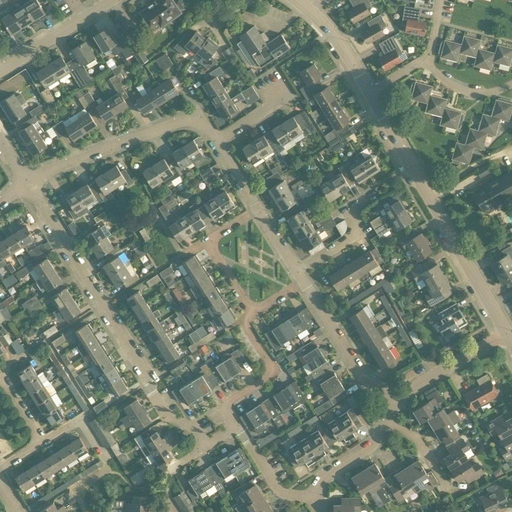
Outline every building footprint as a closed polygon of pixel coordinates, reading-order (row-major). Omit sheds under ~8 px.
[(31,0),(24,5),(33,20),(44,13),(36,0),(31,0)] [(170,19),(173,16),(184,8),(178,0),(176,0),(173,2),(171,0),(156,0),(156,1),(140,12),(153,30),(170,18),(170,19)] [(371,6),(367,0),(348,0),(354,9),(347,12),(353,23),(370,14),(367,8),(371,6)] [(24,5),(13,11),(22,27),(33,20),(24,5)] [(406,26),(405,32),(423,35),(425,23),(418,22),(420,9),(404,6),(401,25),(406,26)] [(11,34),(22,27),(13,11),(2,18),(11,34)] [(370,28),(361,33),(367,44),(384,35),(381,29),(386,26),(380,14),(367,22),(370,28)] [(290,48),(281,33),(270,41),(264,32),(260,34),(254,25),(239,35),(242,40),(237,43),(252,66),(257,62),(261,67),(290,48)] [(126,58),(134,53),(132,50),(121,34),(114,39),(107,27),(94,36),(103,51),(109,47),(115,56),(122,51),(126,58)] [(197,50),(206,39),(196,31),(188,41),(183,36),(173,47),(183,55),(189,47),(196,53),(197,51),(197,50)] [(463,35),(461,44),(460,49),(459,53),(475,58),(476,53),(477,53),(478,49),(481,40),(463,35)] [(385,55),(378,59),(385,70),(402,61),(398,55),(402,53),(393,36),(379,44),(385,55)] [(218,46),(208,37),(206,39),(197,50),(197,51),(203,56),(198,62),(207,69),(218,62),(210,56),(218,46)] [(440,42),(439,48),(442,48),(441,54),(440,57),(457,62),(459,53),(460,49),(461,44),(444,40),(443,43),(440,42)] [(82,63),(76,67),(86,84),(92,80),(85,68),(89,66),(88,64),(96,59),(85,41),(73,49),(82,63)] [(511,58),(511,57),(511,48),(497,44),(494,53),(493,57),(494,58),(492,62),(509,67),(510,63),(511,58)] [(132,50),(134,53),(141,64),(148,60),(139,46),(132,50)] [(226,57),(234,54),(231,48),(223,51),(226,57)] [(493,57),(494,53),(478,49),(477,53),(476,53),(475,58),(473,66),(490,71),(492,62),(494,58),(493,57)] [(166,53),(155,60),(162,71),(173,64),(166,53)] [(49,64),(58,79),(70,71),(61,56),(49,64)] [(46,86),(58,79),(49,64),(36,72),(46,86)] [(300,90),(303,95),(321,83),(318,78),(321,76),(313,64),(300,72),(299,72),(307,85),(300,90)] [(117,66),(111,69),(115,75),(114,75),(122,86),(127,83),(119,72),(122,68),(120,65),(117,66)] [(210,96),(224,87),(216,76),(223,72),(219,66),(203,76),(207,82),(203,85),(210,96)] [(76,67),(70,71),(81,87),(86,84),(76,67)] [(114,75),(109,78),(116,89),(122,86),(114,75)] [(158,86),(167,100),(178,93),(170,79),(158,86)] [(411,84),(410,90),(412,90),(411,96),(410,99),(427,104),(428,99),(429,99),(430,95),(432,86),(415,81),(414,85),(411,84)] [(321,83),(303,95),(307,100),(314,95),(321,107),(335,98),(328,87),(325,89),(321,83)] [(144,89),(147,93),(156,107),(167,100),(158,86),(152,90),(149,86),(144,89)] [(251,86),(246,89),(254,101),(259,98),(251,86)] [(210,96),(217,107),(231,99),(224,87),(210,96)] [(46,88),(41,92),(48,104),(54,100),(46,88)] [(231,99),(217,107),(224,119),(238,110),(234,104),(244,98),(248,105),(254,101),(246,89),(231,99)] [(87,93),(83,95),(90,106),(95,103),(88,92),(87,93)] [(119,92),(108,99),(116,113),(128,106),(119,92)] [(25,113),(20,105),(26,102),(20,93),(14,96),(13,94),(0,102),(0,103),(12,122),(25,113)] [(145,114),(156,107),(147,93),(136,100),(145,114)] [(83,95),(78,98),(85,109),(90,106),(83,95)] [(425,112),(441,117),(442,112),(443,112),(444,108),(447,99),(430,95),(429,99),(428,99),(427,104),(425,112)] [(321,107),(328,118),(342,109),(335,98),(321,107)] [(116,113),(108,99),(96,107),(105,120),(116,113)] [(510,100),(505,99),(504,102),(499,100),(495,99),(491,116),(495,117),(495,118),(500,119),(508,122),(511,108),(511,103),(510,103),(510,100)] [(32,117),(33,117),(44,110),(41,105),(29,112),(32,117)] [(459,121),(462,122),(463,116),(460,116),(461,112),(444,108),(443,112),(442,112),(441,117),(439,125),(456,130),(457,126),(459,121)] [(335,137),(338,135),(349,128),(346,123),(349,120),(342,109),(328,118),(335,129),(332,131),(335,137)] [(293,116),(282,123),(292,138),(302,132),(305,136),(315,129),(312,124),(307,116),(306,116),(303,111),(293,117),(293,116)] [(87,113),(76,119),(85,133),(96,126),(88,112),(87,113)] [(482,114),(477,130),(482,131),(482,132),(487,134),(495,136),(500,119),(495,118),(495,117),(491,116),(482,114)] [(36,121),(33,117),(32,117),(21,124),(23,128),(18,132),(26,143),(44,132),(40,126),(35,129),(32,123),(36,121)] [(61,121),(56,124),(63,135),(69,132),(74,140),(85,133),(76,119),(65,126),(62,122),(61,121)] [(282,123),(267,133),(279,152),(284,149),(281,145),(292,138),(282,123)] [(58,139),(63,135),(56,124),(51,127),(58,139)] [(352,126),(349,128),(338,135),(342,140),(356,131),(352,126)] [(469,128),(464,144),(469,146),(473,148),(482,150),(487,134),(482,132),(482,131),(477,130),(469,128)] [(46,130),(44,132),(26,143),(32,154),(46,146),(42,140),(50,135),(46,130)] [(267,133),(253,142),(262,157),(272,150),(279,161),(283,158),(279,152),(267,133)] [(193,140),(182,146),(192,161),(202,155),(193,140)] [(252,163),(262,157),(253,142),(242,148),(252,163)] [(464,144),(456,142),(451,159),(452,160),(451,162),(456,164),(457,161),(469,164),(473,148),(469,146),(464,144)] [(176,159),(172,162),(180,175),(184,173),(181,168),(192,161),(182,146),(172,153),(176,159)] [(360,152),(355,155),(369,176),(380,169),(374,161),(376,155),(370,154),(364,158),(360,152)] [(369,176),(355,155),(351,157),(355,163),(349,167),(359,182),(369,176)] [(163,158),(153,165),(162,180),(164,179),(166,181),(170,182),(180,175),(172,162),(167,165),(163,158)] [(152,187),(162,180),(153,165),(142,172),(152,187)] [(327,174),(330,179),(339,194),(350,188),(349,186),(353,183),(342,165),(338,168),(340,172),(335,176),(332,171),(327,174)] [(488,165),(476,171),(480,178),(491,171),(488,165)] [(116,166),(105,172),(115,188),(126,181),(128,185),(133,182),(125,170),(120,173),(116,166)] [(200,173),(203,179),(214,172),(210,167),(200,173)] [(511,170),(496,179),(508,199),(511,196),(511,170)] [(96,180),(92,183),(103,201),(104,202),(113,196),(110,191),(115,188),(105,172),(95,179),(96,180)] [(214,172),(203,179),(207,185),(217,178),(214,172)] [(264,180),(267,185),(280,176),(277,172),(264,180)] [(283,180),(280,176),(267,185),(270,189),(268,190),(275,201),(290,191),(283,180)] [(315,177),(311,180),(313,183),(312,184),(321,197),(325,194),(329,201),(339,194),(330,179),(320,185),(317,180),(317,181),(315,177)] [(293,189),(299,185),(303,183),(301,179),(291,186),(293,189)] [(496,206),(508,199),(496,179),(485,186),(486,188),(474,195),(485,214),(493,210),(490,205),(495,203),(496,206)] [(87,184),(76,190),(86,206),(97,199),(99,203),(103,201),(92,183),(88,185),(87,184)] [(220,193),(215,197),(224,212),(234,205),(226,193),(229,191),(226,185),(218,190),(220,193)] [(86,206),(76,190),(66,197),(70,204),(66,207),(74,219),(88,210),(86,206)] [(296,201),(290,191),(275,201),(281,211),(283,210),(285,214),(290,211),(303,202),(301,198),(296,201)] [(160,199),(163,205),(174,198),(170,192),(160,199)] [(202,199),(197,202),(209,221),(224,212),(215,197),(204,204),(202,199)] [(174,198),(163,205),(167,210),(177,204),(174,198)] [(374,229),(404,210),(398,200),(383,209),(387,215),(381,218),(380,216),(370,222),(374,229)] [(185,216),(194,231),(205,224),(209,221),(197,202),(188,208),(191,212),(185,216)] [(306,207),(303,202),(290,211),(293,215),(286,219),(293,229),(308,220),(301,209),(306,207)] [(411,220),(404,210),(374,229),(379,236),(389,230),(387,228),(393,225),(396,229),(411,220)] [(318,220),(322,226),(332,219),(329,214),(318,220)] [(179,241),(194,231),(185,216),(169,226),(179,241)] [(85,236),(91,247),(107,237),(100,227),(104,224),(101,219),(96,222),(88,227),(91,232),(85,236)] [(322,226),(314,230),(300,240),(306,250),(321,240),(317,234),(324,230),(325,231),(336,225),(332,219),(322,226)] [(314,230),(308,220),(293,229),(300,240),(314,230)] [(338,223),(342,232),(349,229),(345,220),(338,223)] [(26,226),(15,233),(23,246),(34,239),(26,226)] [(143,228),(139,231),(145,241),(150,238),(143,228)] [(508,228),(503,231),(506,236),(511,233),(508,228)] [(415,236),(414,234),(412,230),(398,239),(406,250),(409,248),(417,260),(431,251),(426,244),(428,243),(422,233),(420,234),(419,233),(415,236)] [(15,233),(4,239),(13,252),(23,246),(15,233)] [(104,253),(107,258),(120,249),(118,245),(113,248),(107,237),(91,247),(98,257),(104,253)] [(4,239),(0,242),(0,255),(2,259),(13,252),(4,239)] [(494,262),(491,264),(496,273),(511,264),(511,248),(510,245),(500,251),(503,257),(494,262)] [(139,246),(135,249),(140,256),(144,253),(139,246)] [(368,251),(358,257),(367,271),(377,264),(376,262),(381,258),(375,248),(369,251),(368,251)] [(32,260),(36,257),(32,249),(27,252),(32,260)] [(123,253),(120,249),(107,258),(110,262),(103,266),(110,276),(125,267),(130,264),(127,259),(122,262),(119,256),(123,253)] [(182,263),(189,274),(200,267),(197,262),(199,260),(196,255),(193,257),(193,256),(182,263)] [(21,266),(26,263),(21,256),(17,259),(21,266)] [(358,257),(348,263),(357,277),(367,271),(358,257)] [(33,267),(41,279),(54,271),(46,259),(33,267)] [(150,260),(143,264),(147,269),(153,265),(150,260)] [(427,285),(443,276),(437,264),(428,269),(424,262),(410,270),(417,282),(423,278),(427,285)] [(10,263),(7,265),(11,272),(15,270),(10,263)] [(348,263),(338,270),(347,283),(357,277),(348,263)] [(511,264),(496,273),(502,284),(506,282),(511,278),(511,264)] [(200,267),(189,274),(195,285),(207,277),(204,272),(205,271),(202,265),(200,267)] [(25,266),(21,269),(14,273),(18,279),(28,272),(25,266)] [(170,266),(159,273),(163,278),(174,271),(170,266)] [(131,277),(125,267),(110,276),(116,286),(123,282),(126,287),(139,278),(136,274),(131,277)] [(397,269),(392,272),(395,277),(400,273),(397,269)] [(337,290),(347,283),(338,270),(328,276),(337,290)] [(54,271),(41,279),(35,282),(42,292),(47,289),(48,290),(61,282),(54,271)] [(157,274),(146,281),(149,287),(160,280),(157,274)] [(207,277),(195,285),(202,295),(214,288),(210,283),(212,281),(209,276),(207,277)] [(449,287),(443,276),(427,285),(430,291),(424,294),(431,307),(445,299),(441,292),(449,287)] [(375,283),(378,287),(388,281),(385,277),(375,283)] [(389,281),(382,285),(387,294),(394,290),(389,281)] [(375,283),(365,289),(368,294),(378,287),(375,283)] [(170,291),(175,298),(182,293),(178,286),(170,291)] [(214,288),(202,295),(209,306),(220,299),(217,293),(219,292),(216,287),(214,288)] [(52,296),(59,308),(73,300),(65,288),(52,296)] [(368,294),(365,289),(355,296),(358,300),(368,294)] [(132,310),(133,309),(145,302),(138,291),(126,298),(130,304),(128,305),(132,310)] [(168,302),(173,299),(168,292),(164,295),(168,302)] [(182,293),(175,298),(179,305),(187,300),(182,293)] [(24,302),(27,308),(38,301),(35,295),(24,302)] [(379,297),(385,308),(390,305),(384,295),(379,297)] [(11,296),(1,303),(4,307),(14,300),(11,296)] [(347,307),(358,300),(355,296),(344,302),(347,307)] [(220,299),(209,306),(216,317),(227,309),(224,304),(226,303),(222,297),(220,299)] [(168,302),(175,313),(179,310),(173,299),(168,302)] [(73,300),(59,308),(66,319),(80,311),(73,300)] [(38,301),(27,308),(30,313),(42,306),(38,301)] [(138,321),(140,320),(152,313),(145,302),(133,309),(136,314),(135,315),(138,321)] [(456,333),(454,330),(466,323),(455,303),(437,313),(444,326),(439,329),(444,339),(456,333)] [(390,305),(385,308),(391,318),(395,316),(390,305)] [(8,307),(0,310),(0,321),(0,322),(13,317),(8,307)] [(229,308),(227,309),(216,317),(212,319),(219,330),(234,320),(231,314),(232,313),(229,308)] [(369,318),(362,308),(349,316),(355,326),(369,318)] [(145,332),(147,331),(158,323),(155,318),(160,314),(157,309),(152,313),(140,320),(143,325),(142,326),(145,332)] [(189,319),(193,316),(188,309),(184,312),(189,319)] [(179,310),(175,313),(182,323),(186,320),(179,310)] [(285,317),(296,334),(305,329),(306,331),(312,327),(302,310),(290,318),(289,315),(285,317)] [(198,323),(193,316),(189,319),(193,326),(198,323)] [(391,318),(397,329),(401,326),(395,316),(391,318)] [(284,322),(279,325),(288,339),(296,334),(285,317),(282,319),(284,322)] [(375,328),(369,318),(355,326),(362,337),(375,328)] [(191,327),(186,320),(182,323),(186,330),(191,327)] [(153,341),(154,341),(165,334),(158,323),(147,331),(150,336),(148,336),(152,342),(153,341)] [(283,343),(288,339),(279,325),(277,323),(274,325),(275,327),(264,334),(275,351),(284,345),(283,343)] [(74,331),(81,343),(93,335),(89,330),(91,329),(88,324),(86,325),(86,324),(74,331)] [(43,332),(40,334),(43,340),(46,338),(58,330),(54,325),(43,332)] [(401,326),(397,329),(403,339),(407,337),(401,326)] [(381,339),(375,328),(362,337),(368,347),(381,339)] [(408,332),(417,349),(423,346),(413,329),(408,332)] [(0,354),(5,351),(3,348),(9,344),(0,330),(0,354)] [(201,338),(199,339),(202,345),(216,336),(212,330),(207,334),(201,338)] [(95,334),(93,335),(81,343),(76,346),(83,356),(88,353),(99,346),(96,342),(99,340),(95,334)] [(165,334),(154,341),(157,346),(155,347),(159,353),(160,352),(172,345),(165,334)] [(66,340),(62,335),(51,342),(55,347),(66,340)] [(411,344),(407,337),(403,339),(407,347),(411,344)] [(18,355),(25,351),(17,339),(10,343),(18,355)] [(199,339),(188,346),(192,352),(202,345),(199,339)] [(388,349),(381,339),(368,347),(375,357),(388,349)] [(312,340),(296,350),(299,355),(301,354),(307,363),(324,352),(322,349),(320,350),(316,344),(316,345),(312,340)] [(198,348),(200,351),(201,354),(209,349),(205,344),(198,348)] [(102,345),(99,346),(88,353),(92,359),(88,361),(91,366),(95,364),(106,357),(103,352),(105,350),(102,345)] [(179,355),(172,345),(160,352),(163,357),(162,358),(165,363),(167,363),(179,355)] [(226,353),(220,356),(223,361),(233,378),(236,376),(235,374),(237,373),(241,370),(237,364),(242,361),(245,358),(239,348),(235,350),(231,353),(226,353)] [(394,359),(388,349),(375,357),(381,367),(382,367),(385,372),(395,365),(392,360),(394,359)] [(299,355),(296,350),(286,357),(289,362),(299,355)] [(51,351),(47,354),(54,365),(58,362),(51,351)] [(324,352),(307,363),(313,372),(321,367),(328,363),(324,356),(326,355),(324,352)] [(60,356),(67,367),(71,364),(64,353),(60,356)] [(280,353),(274,357),(277,363),(283,359),(280,353)] [(108,355),(106,357),(95,364),(102,374),(113,367),(110,362),(112,361),(108,355)] [(208,360),(204,362),(205,364),(218,385),(223,382),(228,379),(229,378),(230,380),(233,378),(223,361),(217,365),(216,366),(214,363),(211,358),(208,360)] [(186,364),(182,359),(169,367),(172,372),(186,364)] [(58,362),(54,365),(58,371),(61,375),(65,372),(58,362)] [(71,364),(67,367),(74,377),(78,375),(71,364)] [(201,375),(195,379),(204,394),(205,396),(209,394),(207,392),(209,390),(213,388),(218,385),(205,364),(200,367),(202,370),(199,372),(201,375)] [(24,384),(37,376),(30,365),(17,373),(24,384)] [(115,366),(113,367),(102,374),(105,380),(100,383),(103,388),(108,385),(119,378),(116,373),(119,372),(115,366)] [(308,375),(305,377),(308,382),(314,378),(324,371),(321,367),(313,372),(311,373),(308,375)] [(324,390),(341,380),(339,376),(337,378),(333,372),(327,376),(324,371),(314,378),(317,382),(319,381),(324,390)] [(37,376),(24,384),(31,394),(44,386),(49,383),(42,372),(37,376)] [(65,372),(61,375),(68,386),(72,383),(65,372)] [(480,385),(463,395),(471,410),(499,394),(491,379),(490,380),(486,373),(477,379),(480,385)] [(74,377),(80,388),(84,385),(78,375),(74,377)] [(122,377),(119,378),(108,385),(115,396),(127,389),(123,384),(126,382),(122,377)] [(195,379),(186,384),(197,401),(200,399),(198,397),(204,394),(195,379)] [(343,383),(341,380),(324,390),(330,399),(329,401),(332,405),(348,395),(345,390),(341,384),(343,383)] [(279,388),(292,408),(292,409),(306,400),(294,381),(283,388),(282,386),(279,388)] [(72,383),(68,386),(74,396),(78,393),(72,383)] [(176,388),(172,391),(178,400),(182,398),(186,405),(191,402),(192,401),(194,403),(197,401),(186,384),(180,388),(177,390),(176,388)] [(84,385),(80,388),(87,399),(88,399),(91,396),(92,396),(89,392),(84,385)] [(31,394),(37,405),(50,396),(44,386),(31,394)] [(277,392),(266,399),(277,415),(282,412),(283,413),(292,408),(279,388),(276,390),(277,392)] [(420,422),(427,418),(435,413),(431,406),(442,400),(436,390),(426,396),(429,401),(413,411),(420,422)] [(78,393),(74,396),(81,407),(85,404),(78,393)] [(37,405),(44,415),(57,407),(50,396),(37,405)] [(254,404),(252,405),(263,423),(272,417),(278,427),(283,424),(277,415),(266,399),(256,406),(254,404)] [(107,406),(104,400),(93,407),(96,413),(107,406)] [(123,423),(143,410),(136,400),(123,408),(128,414),(121,419),(123,423)] [(248,411),(244,414),(254,429),(257,434),(266,428),(263,423),(252,405),(248,407),(250,410),(248,411)] [(319,406),(314,409),(317,415),(322,411),(319,406)] [(64,418),(57,407),(44,415),(51,426),(64,418)] [(351,407),(336,417),(351,441),(356,438),(351,431),(362,424),(351,407)] [(442,409),(435,413),(427,418),(433,429),(456,416),(453,411),(446,415),(442,409)] [(143,410),(123,423),(119,426),(122,430),(133,423),(137,430),(150,421),(143,410)] [(287,433),(289,437),(318,420),(315,415),(287,433)] [(92,428),(103,421),(99,416),(89,422),(92,428)] [(459,420),(456,416),(433,429),(440,440),(442,439),(445,443),(452,439),(450,434),(456,431),(455,430),(459,428),(456,422),(459,420)] [(501,438),(511,432),(511,417),(505,421),(502,416),(486,425),(492,435),(497,432),(501,438)] [(330,429),(326,432),(333,443),(342,437),(346,444),(351,441),(336,417),(326,423),(330,429)] [(106,426),(103,421),(92,428),(96,433),(106,426)] [(109,432),(106,426),(96,433),(99,438),(109,432)] [(145,456),(150,453),(172,439),(169,434),(160,439),(156,432),(153,434),(150,429),(139,435),(145,445),(140,448),(145,456)] [(317,429),(307,436),(323,459),(327,457),(323,450),(333,443),(326,432),(321,435),(317,429)] [(109,432),(99,438),(102,443),(113,437),(109,432)] [(511,432),(501,438),(505,446),(499,449),(505,459),(511,455),(511,432)] [(257,441),(256,442),(259,447),(273,439),(270,434),(264,438),(260,439),(257,441)] [(298,441),(309,458),(313,455),(318,462),(323,459),(307,436),(298,441)] [(116,442),(113,437),(102,443),(105,449),(110,446),(116,442)] [(68,445),(76,457),(87,451),(79,438),(68,445)] [(172,439),(150,453),(158,466),(172,458),(167,450),(176,445),(172,439)] [(444,458),(451,469),(466,459),(462,452),(468,448),(462,439),(450,446),(454,452),(444,458)] [(312,463),(309,458),(298,441),(289,447),(293,454),(288,457),(294,467),(304,461),(307,466),(312,463)] [(116,457),(123,453),(116,442),(110,446),(116,457)] [(68,445),(58,451),(66,464),(76,457),(68,445)] [(282,445),(278,447),(282,454),(286,451),(282,445)] [(222,455),(232,473),(235,476),(251,466),(239,447),(232,452),(226,456),(225,453),(222,455)] [(58,451),(47,458),(55,470),(66,464),(58,451)] [(220,459),(209,466),(220,483),(225,480),(223,478),(232,473),(222,455),(219,457),(220,459)] [(47,458),(37,464),(45,477),(55,470),(47,458)] [(471,466),(466,459),(451,469),(458,480),(467,474),(471,480),(482,472),(476,463),(471,466)] [(406,468),(420,490),(425,487),(420,480),(426,476),(432,487),(438,483),(430,471),(426,474),(417,460),(406,468)] [(37,464),(27,470),(35,483),(45,477),(37,464)] [(362,471),(376,493),(380,499),(384,504),(388,501),(383,493),(386,492),(383,487),(387,485),(374,464),(362,471)] [(197,471),(194,473),(205,490),(214,484),(218,491),(223,488),(220,483),(209,466),(204,469),(198,473),(197,471)] [(396,482),(393,484),(401,496),(406,493),(405,490),(411,486),(415,493),(420,490),(406,468),(392,476),(396,482)] [(500,468),(493,472),(495,477),(503,473),(500,468)] [(23,491),(35,483),(27,470),(15,478),(23,491)] [(362,471),(352,478),(362,493),(368,489),(372,495),(376,493),(362,471)] [(205,490),(194,473),(191,475),(192,477),(186,481),(191,488),(187,491),(192,500),(197,497),(196,496),(205,490)] [(262,495),(255,484),(248,488),(245,483),(234,490),(238,495),(240,494),(243,500),(237,504),(240,509),(262,495)] [(403,499),(401,496),(393,484),(389,487),(398,502),(403,499)] [(480,511),(496,511),(494,508),(507,501),(501,488),(480,497),(484,505),(479,508),(480,511)] [(113,507),(125,508),(148,508),(148,496),(143,496),(143,490),(126,490),(126,496),(132,496),(132,503),(126,503),(126,501),(113,500),(113,507)] [(69,491),(65,494),(69,499),(73,496),(69,491)] [(183,491),(173,497),(176,503),(186,496),(183,491)] [(372,495),(376,502),(380,499),(376,493),(372,495)] [(259,511),(269,506),(262,495),(240,509),(242,511),(245,511),(250,510),(251,511),(259,511)] [(186,496),(176,503),(179,508),(190,501),(186,496)] [(36,502),(38,505),(45,501),(43,497),(36,502)] [(334,505),(333,511),(352,511),(353,510),(359,510),(359,499),(346,499),(346,505),(334,505)] [(190,501),(179,508),(182,511),(184,511),(193,507),(190,502),(190,501)] [(39,511),(60,511),(65,509),(62,505),(56,509),(52,503),(39,511)]
